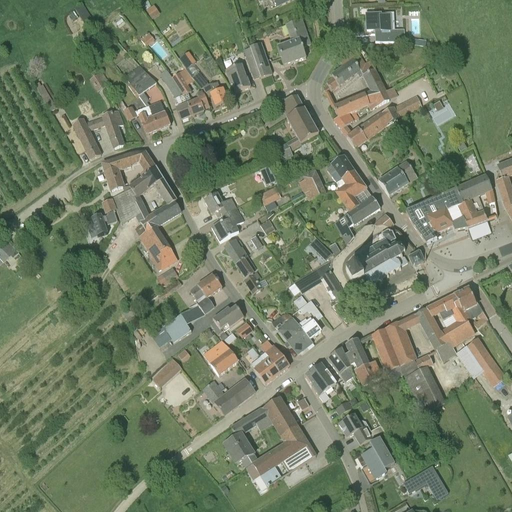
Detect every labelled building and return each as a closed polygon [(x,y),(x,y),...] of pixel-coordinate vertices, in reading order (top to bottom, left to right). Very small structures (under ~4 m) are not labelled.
[(160,15),(154,7),(146,12),(152,21),(160,15)] [(390,25),(389,17),(383,18),(382,15),(366,16),(367,32),(369,32),(369,33),(371,33),(371,32),(376,32),(377,44),(375,44),(375,45),(405,43),(405,42),(399,43),(398,32),(390,32),(390,27),(390,25)] [(311,46),(302,21),(286,26),(290,36),(296,34),(298,41),(292,43),(277,48),(284,68),(306,60),(302,49),(311,46)] [(93,33),(99,41),(107,35),(101,27),(93,33)] [(149,34),(141,41),(146,48),(154,41),(149,34)] [(272,76),(267,63),(261,45),(250,49),(250,50),(260,78),(261,80),(272,76)] [(254,80),(260,78),(250,50),(244,52),(254,80)] [(360,73),(369,91),(381,85),(370,64),(365,66),(355,52),(339,63),(343,69),(332,78),(333,80),(326,85),(328,88),(323,92),(326,96),(360,73)] [(189,54),(179,61),(186,71),(196,65),(189,54)] [(235,94),(250,89),(247,80),(245,81),(240,66),(225,71),(230,86),(232,85),(235,94)] [(150,108),(147,104),(149,102),(143,94),(156,85),(140,68),(124,79),(130,86),(136,95),(139,98),(147,109),(149,108),(150,108)] [(180,75),(172,80),(184,96),(193,118),(204,113),(203,112),(209,109),(203,94),(197,96),(200,102),(190,106),(189,102),(190,102),(188,95),(192,93),(185,83),(191,79),(189,77),(186,71),(180,76),(180,75)] [(166,72),(160,76),(176,100),(179,98),(182,105),(184,108),(177,111),(181,123),(193,118),(184,96),(172,80),(166,72)] [(102,74),(99,76),(105,86),(109,83),(102,74)] [(209,87),(199,74),(193,79),(204,93),(206,100),(212,98),(216,108),(228,103),(223,92),(220,93),(217,84),(209,87)] [(106,89),(98,76),(89,81),(97,94),(106,89)] [(41,87),(39,84),(35,87),(50,113),(56,109),(42,87),(41,87)] [(385,94),(381,85),(369,91),(370,91),(374,98),(367,101),(365,96),(333,110),(338,120),(356,116),(355,114),(368,107),(370,112),(389,102),(385,94)] [(134,97),(136,95),(130,86),(128,87),(134,97)] [(115,101),(119,107),(123,105),(119,98),(115,101)] [(407,116),(422,109),(416,98),(401,106),(407,116)] [(290,153),(318,137),(297,99),(280,105),(288,120),(286,121),(296,139),(277,150),(283,162),(293,158),(290,153)] [(160,103),(150,108),(149,108),(159,132),(160,132),(161,132),(165,131),(165,130),(171,127),(160,103)] [(437,103),(431,107),(436,114),(442,110),(437,103)] [(139,118),(147,137),(159,132),(149,108),(147,109),(134,114),(132,109),(124,114),(129,123),(139,118)] [(355,151),(387,127),(388,127),(399,120),(394,110),(387,113),(380,116),(358,130),(346,139),(355,151)] [(112,113),(102,117),(100,117),(101,120),(86,125),(84,121),(74,126),(90,162),(101,157),(90,133),(105,127),(114,151),(124,147),(117,128),(123,126),(118,111),(112,113)] [(359,120),(356,116),(338,120),(334,123),(341,132),(359,120)] [(143,180),(156,171),(144,154),(140,154),(127,158),(102,166),(111,194),(123,190),(124,189),(119,174),(132,170),(131,169),(138,166),(143,173),(140,175),(143,180)] [(336,186),(354,173),(344,159),(331,167),(336,173),(330,176),(336,186)] [(449,162),(434,170),(438,179),(454,170),(449,162)] [(511,221),(511,162),(496,168),(502,182),(497,183),(506,209),(505,209),(505,211),(508,216),(511,222),(511,221)] [(404,167),(379,184),(378,184),(389,199),(409,185),(414,182),(417,180),(407,164),(404,167)] [(266,187),(277,182),(268,168),(260,172),(266,187)] [(176,203),(167,189),(161,178),(156,170),(156,171),(143,180),(129,189),(131,192),(112,200),(122,226),(145,212),(137,197),(148,192),(155,187),(168,208),(140,224),(142,227),(135,231),(140,239),(156,229),(182,214),(175,204),(176,203)] [(305,195),(306,197),(324,191),(316,173),(302,179),(309,194),(305,195)] [(354,173),(336,186),(341,192),(337,194),(350,213),(372,199),(370,197),(367,193),(366,191),(354,173)] [(488,206),(495,204),(493,194),(487,178),(456,191),(462,207),(459,208),(468,231),(487,224),(478,200),(485,196),(488,206)] [(259,198),(265,208),(281,200),(275,189),(259,198)] [(326,197),(324,191),(306,197),(309,204),(326,197)] [(437,240),(436,237),(442,234),(447,231),(454,230),(455,234),(468,231),(459,208),(462,207),(456,191),(405,214),(413,228),(426,245),(426,246),(427,246),(427,245),(430,244),(430,243),(432,242),(433,242),(436,241),(437,240)] [(220,218),(236,209),(231,200),(223,204),(217,195),(204,202),(212,217),(217,214),(218,214),(220,218)] [(346,246),(354,238),(349,229),(380,211),(372,200),(344,219),(336,223),(342,233),(340,235),(346,246)] [(105,228),(111,226),(118,224),(110,203),(103,205),(107,217),(102,219),(101,217),(91,221),(97,239),(108,235),(105,228)] [(220,219),(223,224),(223,225),(222,224),(211,230),(220,245),(239,234),(235,228),(244,223),(236,209),(220,218),(220,219)] [(390,224),(387,219),(386,218),(385,218),(376,226),(385,227),(390,229),(393,226),(391,223),(390,224)] [(497,219),(488,220),(489,227),(498,226),(497,219)] [(275,232),(269,222),(260,227),(267,237),(275,232)] [(140,239),(141,239),(152,257),(150,258),(159,272),(176,262),(156,229),(140,239)] [(394,245),(393,242),(395,241),(392,234),(388,233),(376,238),(379,243),(377,244),(378,246),(373,249),(372,248),(371,248),(372,250),(367,253),(366,251),(364,252),(365,254),(361,256),(360,255),(358,256),(359,257),(355,260),(354,258),(353,259),(357,268),(346,274),(359,296),(370,289),(371,289),(370,287),(374,285),(375,286),(376,286),(375,284),(380,281),(382,282),(383,281),(382,280),(386,277),(387,279),(389,278),(388,276),(392,274),(393,275),(395,274),(394,273),(398,270),(399,272),(401,271),(400,269),(407,264),(404,259),(402,259),(401,258),(403,254),(405,254),(405,252),(404,252),(401,248),(402,246),(401,245),(400,247),(395,247),(395,245),(394,245)] [(257,251),(263,248),(256,238),(251,241),(257,251)] [(1,249),(2,251),(0,252),(0,259),(4,264),(11,257),(13,260),(19,254),(8,242),(1,249)] [(225,249),(237,266),(244,262),(248,259),(242,250),(240,252),(234,243),(225,249)] [(314,250),(326,262),(332,257),(320,245),(314,250)] [(334,256),(340,253),(335,245),(329,248),(334,256)] [(409,259),(413,268),(414,269),(422,266),(423,265),(423,264),(424,264),(424,263),(420,254),(419,254),(418,254),(417,255),(409,258),(409,259)] [(253,276),(251,274),(256,271),(248,259),(244,262),(237,266),(236,267),(246,281),(244,282),(253,297),(262,291),(257,283),(253,276)] [(302,296),(323,283),(329,293),(338,306),(332,311),(342,324),(348,319),(352,316),(355,313),(347,299),(332,274),(331,272),(330,270),(330,268),(329,266),(330,263),(319,270),(294,285),(302,296)] [(173,270),(165,275),(157,280),(162,286),(177,276),(173,270)] [(253,276),(257,283),(261,280),(257,273),(253,276)] [(222,290),(213,277),(197,288),(198,288),(190,293),(197,302),(196,303),(197,305),(198,307),(199,307),(205,316),(214,309),(208,300),(222,290)] [(265,281),(259,284),(263,290),(268,286),(265,281)] [(163,300),(175,292),(171,286),(159,295),(163,300)] [(478,318),(480,321),(476,324),(475,322),(472,325),(477,331),(483,326),(488,322),(478,306),(478,307),(469,293),(465,292),(450,300),(462,322),(442,335),(452,349),(474,334),(467,323),(471,321),(478,318)] [(294,303),(300,311),(305,307),(307,306),(301,297),(294,303)] [(439,333),(442,335),(462,322),(450,300),(440,305),(434,308),(428,311),(427,311),(439,333)] [(305,307),(311,315),(317,310),(311,303),(305,307)] [(131,326),(140,321),(131,308),(123,314),(131,326)] [(230,313),(228,310),(213,322),(214,324),(211,326),(218,336),(223,333),(222,331),(227,327),(229,330),(244,320),(236,309),(230,313)] [(413,319),(386,331),(405,380),(427,369),(433,367),(429,358),(416,364),(415,360),(401,334),(420,325),(421,327),(442,365),(456,355),(452,350),(452,349),(442,335),(439,333),(427,311),(413,319)] [(271,325),(275,329),(276,328),(282,323),(286,320),(283,316),(271,325)] [(191,334),(187,327),(181,318),(164,328),(174,345),(191,334)] [(302,331),(294,321),(293,321),(292,320),(284,326),(282,323),(276,328),(278,330),(285,339),(286,340),(288,343),(302,331)] [(310,341),(321,333),(311,321),(307,324),(306,322),(300,326),(303,330),(302,331),(310,341)] [(246,325),(238,331),(236,333),(242,340),(252,333),(246,325)] [(308,343),(310,341),(302,331),(288,343),(298,355),(299,354),(300,355),(303,352),(302,351),(303,351),(303,350),(302,350),(301,348),(308,343)] [(213,337),(209,332),(204,336),(208,341),(213,337)] [(399,369),(384,332),(372,338),(387,374),(399,369)] [(227,338),(223,334),(218,338),(222,342),(227,338)] [(237,340),(232,335),(224,342),(228,347),(237,340)] [(493,388),(504,380),(477,341),(466,349),(493,388)] [(369,368),(358,345),(357,342),(346,347),(350,355),(344,357),(349,368),(354,365),(358,370),(356,371),(364,388),(382,379),(375,365),(369,368)] [(210,367),(230,352),(222,343),(203,357),(210,367)] [(289,368),(283,361),(279,355),(274,348),(273,349),(267,343),(260,349),(265,355),(260,359),(264,365),(268,362),(279,376),(289,368)] [(188,356),(185,351),(178,357),(181,361),(188,356)] [(349,368),(344,357),(341,351),(340,351),(328,361),(327,361),(333,369),(344,383),(354,376),(349,368)] [(210,367),(213,371),(219,378),(238,364),(230,352),(210,367)] [(268,362),(264,365),(260,359),(250,366),(255,372),(254,373),(265,387),(279,376),(268,362)] [(319,399),(336,385),(321,366),(305,378),(313,388),(311,389),(319,399)] [(430,369),(407,379),(423,416),(446,407),(430,369)] [(160,389),(172,378),(165,370),(153,382),(160,389)] [(239,407),(255,394),(246,382),(229,394),(239,407)] [(216,388),(213,383),(203,391),(224,418),(239,407),(229,394),(225,389),(225,390),(220,393),(216,388)] [(221,384),(216,388),(220,393),(225,390),(221,384)] [(358,405),(355,400),(349,403),(353,409),(358,405)] [(273,427),(273,426),(282,439),(297,429),(279,401),(263,411),(273,427)] [(340,418),(351,411),(347,404),(336,411),(340,418)] [(253,418),(253,417),(231,431),(233,434),(233,435),(234,435),(236,439),(224,446),(237,466),(241,464),(246,471),(258,463),(254,457),(240,437),(256,428),(260,434),(273,427),(263,411),(260,413),(258,415),(254,418),(253,418)] [(380,427),(371,432),(366,424),(362,423),(359,424),(354,417),(339,426),(347,440),(354,436),(360,447),(384,433),(380,427)] [(297,429),(282,439),(286,446),(258,463),(246,471),(253,482),(259,478),(260,479),(263,484),(278,474),(275,470),(282,465),(289,475),(295,472),(316,458),(316,457),(315,458),(297,429)] [(442,439),(437,441),(443,454),(449,451),(442,439)] [(369,485),(384,476),(387,474),(385,471),(395,466),(380,440),(369,446),(373,452),(363,458),(367,464),(370,462),(372,465),(361,472),(369,485)] [(426,486),(437,502),(448,495),(432,468),(408,482),(415,493),(426,486)]
